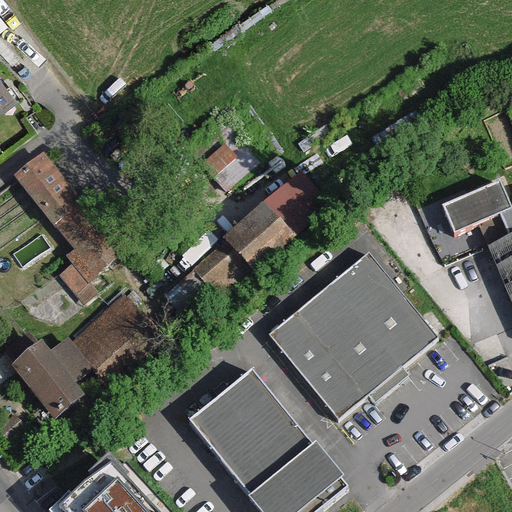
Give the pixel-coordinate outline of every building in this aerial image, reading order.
[(0,113),(18,100),(0,75),(0,113)] [(226,125),(192,154),(226,193),(260,164),(226,125)] [(44,161),(18,181),(78,255),(70,261),(76,267),(63,278),(85,305),(97,295),(88,284),(122,257),(44,161)] [(511,237),(503,218),(511,214),(511,206),(503,185),(445,209),(456,237),(494,221),(504,244),(495,247),(511,288),(511,237)] [(268,211),(228,245),(255,277),(295,242),(268,211)] [(228,245),(198,272),(225,303),(255,277),(228,245)] [(442,342),(373,256),(271,338),(341,424),(371,399),(378,407),(413,379),(406,371),(442,342)] [(125,301),(74,346),(95,369),(111,388),(162,342),(125,301)] [(70,342),(49,361),(72,391),(95,369),(74,346),(70,342)] [(42,351),(16,371),(56,423),(82,403),(72,391),(49,361),(42,351)] [(320,511),(347,491),(252,372),(188,423),(259,511),(320,511)] [(0,432),(0,434),(8,444),(24,431),(15,420),(0,432)] [(83,489),(58,511),(149,511),(111,470),(83,489)]
